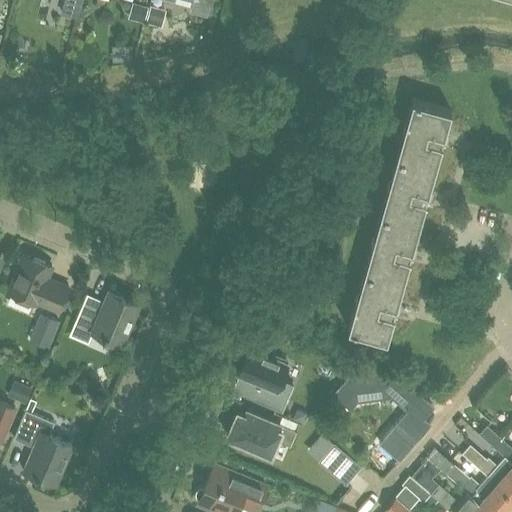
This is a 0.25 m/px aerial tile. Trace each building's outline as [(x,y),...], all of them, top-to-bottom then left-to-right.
[(207,13),(210,3),(210,0),(172,0),(174,0),(193,0),(191,9),(207,13)] [(144,21),(148,6),(132,2),(128,18),(135,20),(144,22),(144,21)] [(164,15),(166,9),(150,5),(149,8),(146,22),(147,22),(161,26),(164,15)] [(112,42),(112,58),(132,58),(132,42),(112,42)] [(396,155),(435,166),(451,108),(412,98),(396,155)] [(419,223),(435,166),(396,155),(380,212),(419,223)] [(403,280),(419,223),(380,212),(364,270),(403,280)] [(24,253),(8,291),(36,303),(37,300),(59,310),(69,286),(47,277),(52,265),(24,253)] [(386,338),(403,280),(364,270),(348,327),(386,338)] [(138,302),(109,289),(103,305),(85,297),(69,333),(88,341),(92,331),(121,343),(128,327),(130,328),(134,318),(132,317),(138,302)] [(59,321),(42,314),(36,328),(45,332),(40,345),(47,348),(59,321)] [(272,352),(270,356),(248,346),(237,372),(239,373),(261,382),(254,398),(281,410),(293,384),(282,379),(288,364),(283,362),(285,358),(272,352)] [(349,375),(334,393),(341,400),(349,407),(356,399),(388,395),(390,393),(409,409),(405,418),(395,429),(382,443),(399,459),(413,444),(430,423),(423,416),(433,405),(396,373),(393,377),(385,371),(349,375)] [(25,402),(31,387),(21,383),(13,379),(7,395),(25,402)] [(337,404),(330,397),(316,413),(323,420),(337,404)] [(0,436),(2,437),(4,434),(15,407),(0,400),(0,436)] [(245,413),(237,410),(226,434),(270,453),(277,439),(290,445),(296,430),(247,408),(245,413)] [(40,476),(55,483),(72,443),(49,433),(54,421),(25,409),(14,437),(34,445),(23,470),(39,477),(40,476)] [(511,445),(487,423),(479,432),(505,456),(511,462),(511,445)] [(361,464),(334,441),(318,460),(346,483),(361,464)] [(511,462),(505,456),(497,465),(488,457),(487,459),(470,444),(462,453),(487,475),(487,474),(511,495),(511,462)] [(234,511),(239,502),(256,509),(266,484),(240,473),(215,462),(204,486),(201,485),(198,486),(196,489),(195,492),(197,495),(199,498),(198,501),(216,508),(214,511),(234,511)] [(511,495),(487,474),(487,475),(479,484),(470,476),(469,478),(454,465),(446,473),(467,492),(478,502),(479,501),(491,511),(502,511),(511,501),(511,495)] [(409,474),(404,480),(407,484),(406,486),(423,501),(431,493),(409,474)] [(452,511),(491,511),(479,501),(478,502),(467,492),(459,501),(439,484),(431,493),(452,511)] [(415,511),(396,495),(385,508),(389,511),(415,511)]
